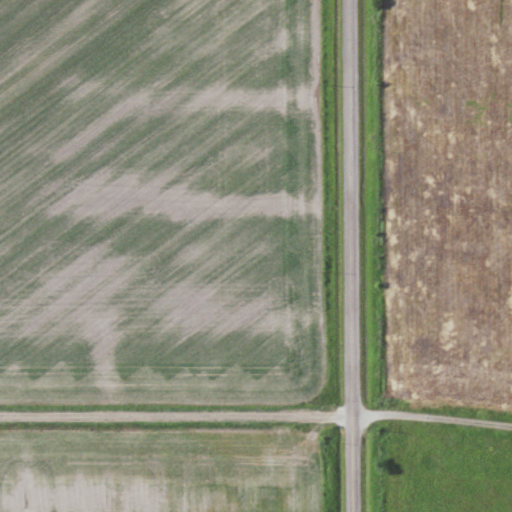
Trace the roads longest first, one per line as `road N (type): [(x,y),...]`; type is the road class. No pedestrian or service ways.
road 1 (residential): [(352,511),(349,0)]
road 2 (residential): [(0,414),(352,414)]
